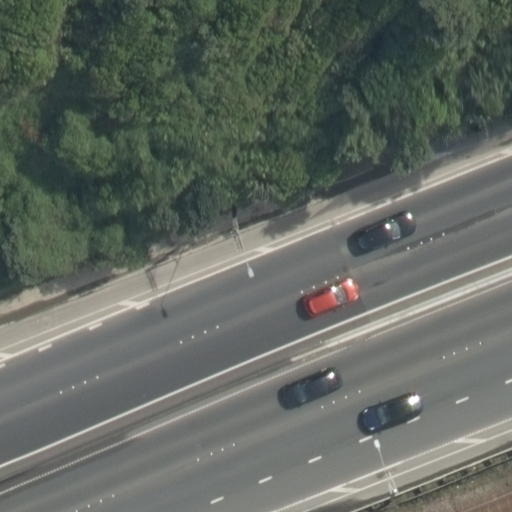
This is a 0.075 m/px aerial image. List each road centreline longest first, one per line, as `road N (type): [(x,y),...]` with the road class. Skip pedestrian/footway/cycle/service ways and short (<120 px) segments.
road 1 (trunk): [(0,424),(511,213)]
road 2 (trunk): [(511,336),(87,511)]
